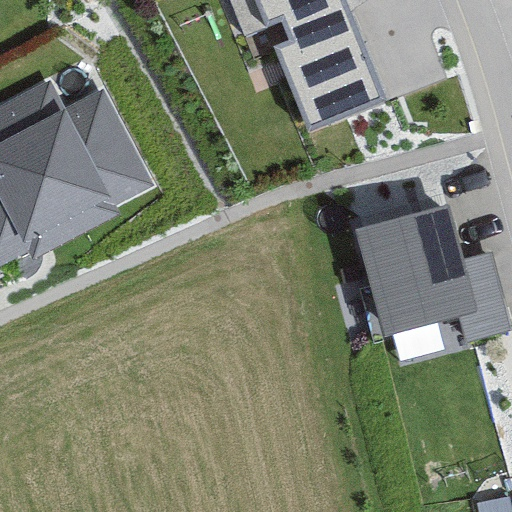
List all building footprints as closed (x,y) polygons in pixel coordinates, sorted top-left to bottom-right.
[(256,0),(312,131),(387,100),(344,0),(256,0)] [(98,52),(0,99),(0,270),(165,190),(98,52)] [(435,199),(349,220),(376,324),(448,306),(462,303),(451,259),(435,199)] [(490,249),(451,259),(462,303),(448,306),(456,338),(474,333),(509,325),(490,249)] [(511,324),(509,325),(474,333),(511,497),(511,324)]
